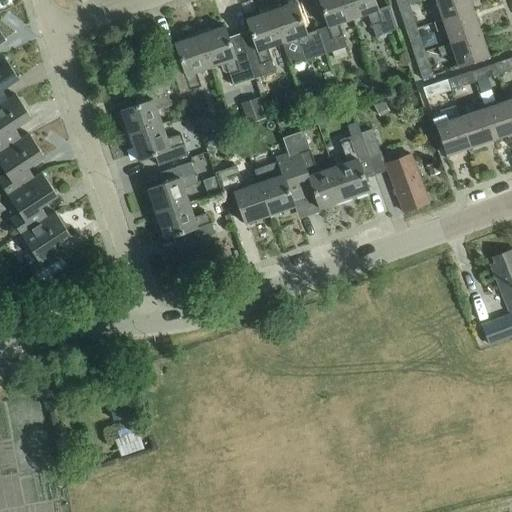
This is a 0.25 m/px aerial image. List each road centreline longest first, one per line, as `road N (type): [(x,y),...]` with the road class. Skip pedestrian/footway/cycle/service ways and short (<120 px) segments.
road 1 (residential): [(149,325),(245,304),(511,205)]
road 2 (residential): [(149,325),(52,32)]
road 3 (residential): [(0,333),(149,325)]
